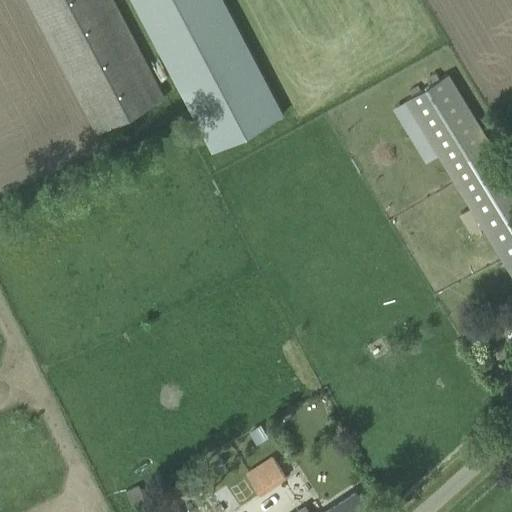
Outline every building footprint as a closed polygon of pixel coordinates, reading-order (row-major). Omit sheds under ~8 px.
[(163,96),(113,0),(29,0),(99,129),(163,96)] [(284,113),(224,0),(132,0),(209,145),(212,151),(284,113)] [(430,84),(421,90),(418,84),(409,90),(412,95),(406,99),(511,273),(511,179),(448,74),(440,78),(436,72),(426,78),(430,84)] [(244,474),(257,496),(287,478),(274,456),(244,474)] [(368,511),(356,492),(324,511),(308,511),(305,507),(297,511),(368,511)]
